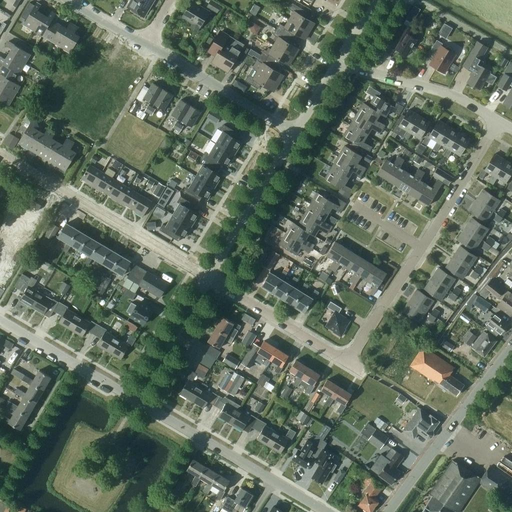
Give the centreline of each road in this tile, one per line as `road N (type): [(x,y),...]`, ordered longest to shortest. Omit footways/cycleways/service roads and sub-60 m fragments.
road 1 (residential): [(346,355),(495,122)]
road 2 (residential): [(208,276),(0,154)]
road 3 (residential): [(325,511),(136,398)]
road 4 (tertiary): [(385,511),(511,345)]
road 5 (residential): [(295,132),(145,46)]
road 6 (residential): [(495,122),(459,97),(337,63)]
road 7 (unclassified): [(208,276),(295,132)]
road 8 (residential): [(346,355),(208,276)]
road 9 (residential): [(136,398),(0,317)]
road 10 (unclassified): [(136,398),(208,276)]
